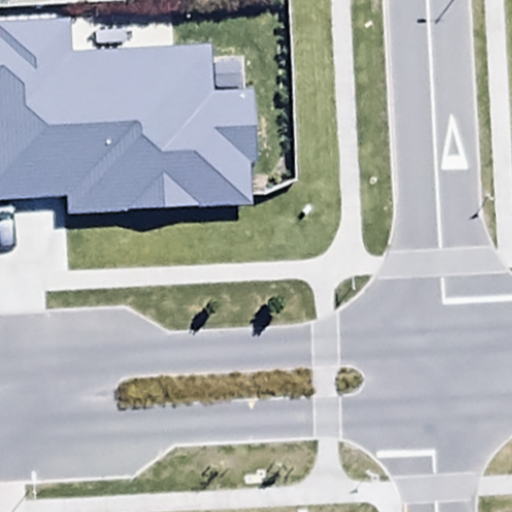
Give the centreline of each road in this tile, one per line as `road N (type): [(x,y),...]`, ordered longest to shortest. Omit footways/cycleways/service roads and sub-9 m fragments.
road 1 (residential): [(0,362),(438,338)]
road 2 (residential): [(433,414),(0,434)]
road 3 (residential): [(438,338),(425,0)]
